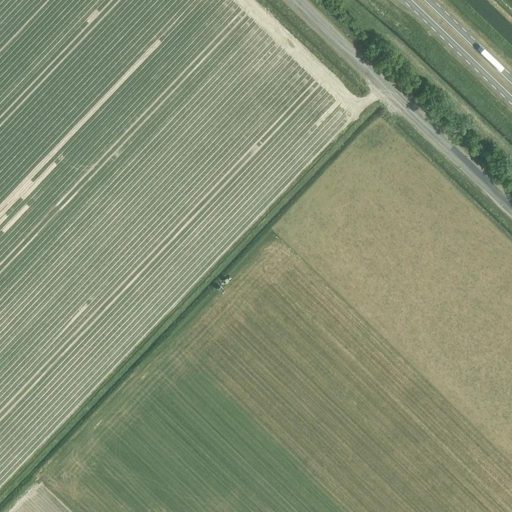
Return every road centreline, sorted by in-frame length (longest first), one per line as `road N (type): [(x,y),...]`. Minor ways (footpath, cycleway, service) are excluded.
road 1 (unclassified): [(511,209),(292,0)]
road 2 (track): [(345,0),(511,158)]
road 3 (primary): [(404,0),(511,102)]
